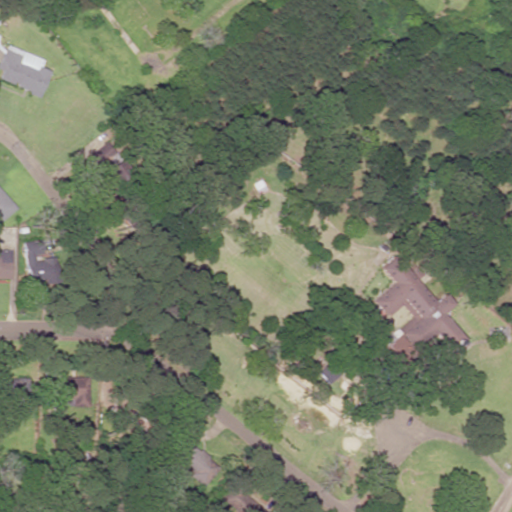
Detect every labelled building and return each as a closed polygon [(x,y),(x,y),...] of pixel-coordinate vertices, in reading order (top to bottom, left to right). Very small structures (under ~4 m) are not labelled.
[(38,67),(41,60),(3,44),(0,52),(0,81),(37,96),(47,71),(38,67)] [(0,220),(14,207),(0,191),(0,220)] [(9,250),(0,249),(0,279),(8,280),(9,250)] [(371,349),(390,373),(435,337),(452,358),(466,346),(440,313),(450,305),(441,294),(430,303),(392,255),(377,267),(390,283),(368,300),(380,315),(400,298),(415,318),(397,332),(395,330),(371,349)] [(52,279),(51,258),(32,259),(31,256),(23,256),(24,280),(52,279)] [(366,312),(355,298),(343,308),(354,322),(366,312)] [(25,379),(0,378),(0,399),(10,400),(10,396),(25,396),(25,379)]
